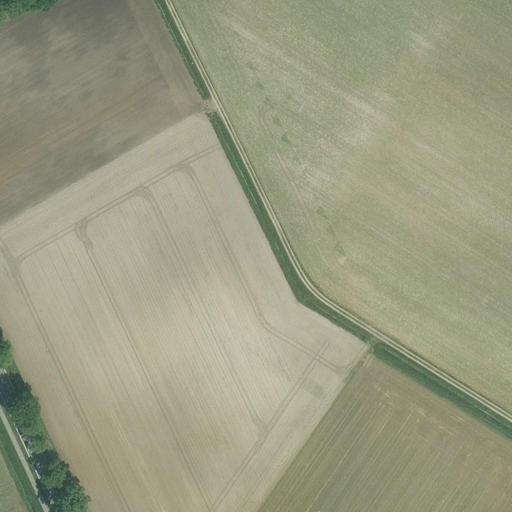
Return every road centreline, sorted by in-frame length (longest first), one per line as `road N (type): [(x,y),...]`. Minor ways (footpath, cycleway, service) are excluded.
road 1 (track): [(511,419),(309,287),(167,0)]
road 2 (secondary): [(60,511),(0,379)]
